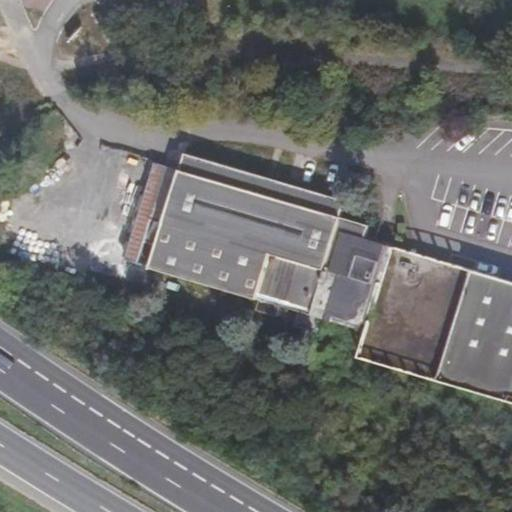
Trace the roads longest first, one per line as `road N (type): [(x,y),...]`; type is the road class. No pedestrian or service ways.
road 1 (trunk): [(238,511),(0,359)]
road 2 (trunk): [(0,443),(113,511)]
